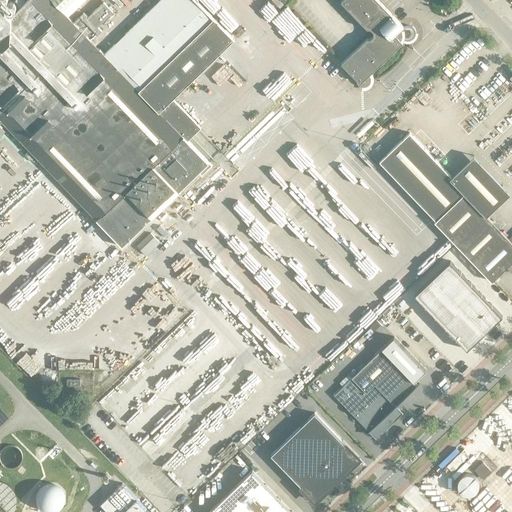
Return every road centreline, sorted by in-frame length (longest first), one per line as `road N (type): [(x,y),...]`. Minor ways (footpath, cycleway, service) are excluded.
road 1 (tertiary): [(511,358),(352,511)]
road 2 (unknown): [(303,369),(181,237)]
road 3 (unknown): [(340,333),(216,203)]
road 4 (unknown): [(358,315),(230,189)]
road 5 (unknown): [(396,277),(268,151)]
road 6 (unknown): [(377,296),(252,168)]
road 7 (unknown): [(313,404),(390,343),(444,398)]
road 8 (unknown): [(511,199),(494,197),(459,163),(461,141),(497,106)]
